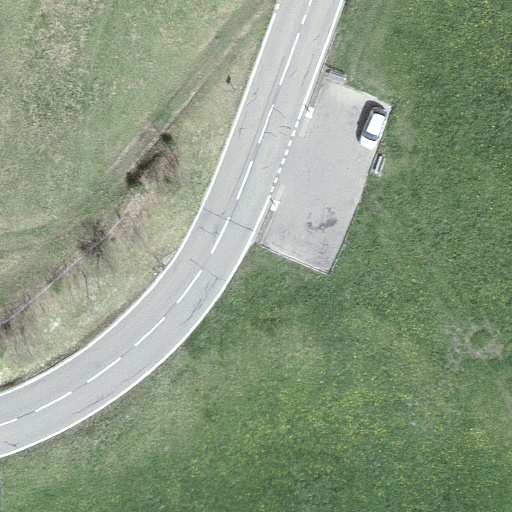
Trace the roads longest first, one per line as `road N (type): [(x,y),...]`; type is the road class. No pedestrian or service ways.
road 1 (tertiary): [(0,425),(119,359),(190,287),(234,207),(310,0)]
road 2 (track): [(0,254),(40,245),(69,224),(277,0)]
road 3 (track): [(511,369),(441,250),(360,190)]
